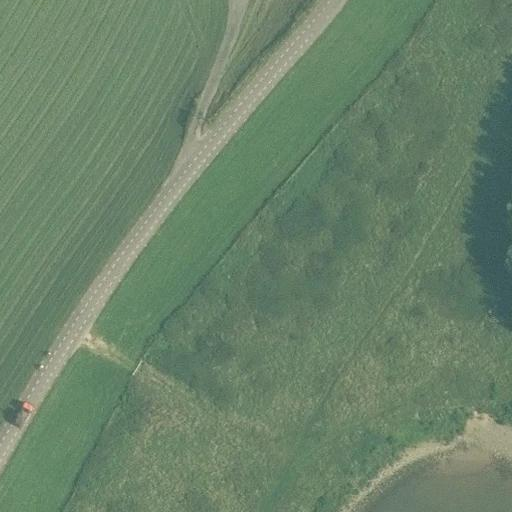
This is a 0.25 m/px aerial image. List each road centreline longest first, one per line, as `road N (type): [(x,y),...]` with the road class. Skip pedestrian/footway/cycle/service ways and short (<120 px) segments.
road 1 (tertiary): [(0,452),(73,331),(185,176),(335,0)]
road 2 (track): [(511,76),(450,199),(311,399),(288,457)]
road 3 (track): [(73,331),(288,457)]
road 4 (track): [(185,176),(238,0)]
